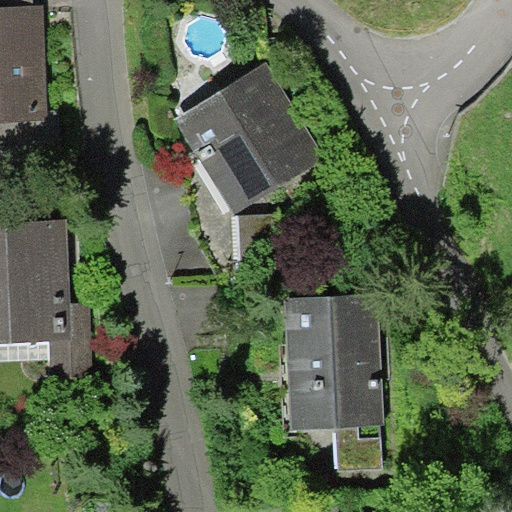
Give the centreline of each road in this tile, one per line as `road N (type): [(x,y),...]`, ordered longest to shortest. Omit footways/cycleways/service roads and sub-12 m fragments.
road 1 (residential): [(93,0),(198,511)]
road 2 (residential): [(498,0),(458,68),(417,103),(378,111),(280,0)]
